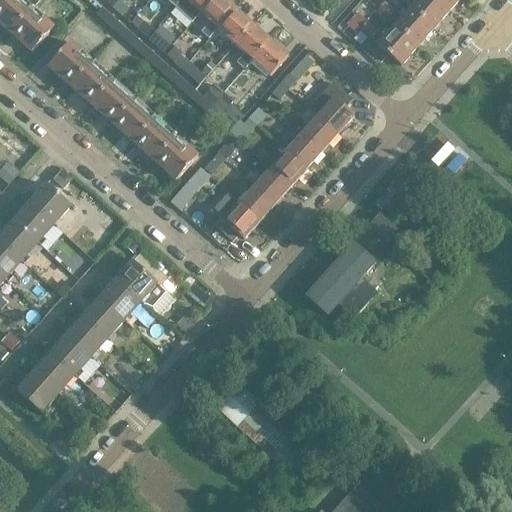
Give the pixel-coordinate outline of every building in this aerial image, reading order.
[(53,29),(20,0),(0,0),(0,26),(31,54),(53,29)] [(117,0),(101,0),(111,9),(118,1),(117,0)] [(167,0),(167,1),(175,9),(181,0),(167,0)] [(212,0),(181,0),(175,9),(192,24),(199,15),(212,0)] [(234,11),(222,0),(212,0),(199,15),(209,24),(201,34),(208,40),(217,31),(234,11)] [(432,0),(419,0),(409,11),(432,31),(448,13),(432,0)] [(432,0),(448,13),(459,0),(432,0)] [(118,1),(111,9),(122,18),(129,10),(118,1)] [(384,3),(377,11),(388,20),(395,12),(384,3)] [(193,91),(101,9),(95,15),(223,129),(227,124),(233,129),(235,128),(211,107),(193,91)] [(252,26),(234,11),(217,31),(234,46),(252,26)] [(409,11),(394,29),(416,49),(432,31),(409,11)] [(367,22),(359,31),(370,40),(377,31),(367,22)] [(153,32),(144,23),(137,31),(146,40),(153,32)] [(269,42),(252,26),(234,46),(244,55),(236,64),(243,71),(269,42)] [(408,58),(416,49),(394,29),(386,38),(385,37),(376,47),(400,68),(409,58),(408,58)] [(153,32),(146,40),(157,50),(164,42),(153,32)] [(287,58),(269,42),(243,71),(244,71),(252,62),(269,78),(287,58)] [(48,68),(174,182),(196,158),(70,44),(48,68)] [(181,54),(175,48),(166,57),(171,62),(181,71),(188,63),(179,55),(181,54)] [(188,63),(181,71),(191,80),(198,72),(188,63)] [(289,76),(272,95),(279,101),(295,82),(289,76)] [(199,84),(193,91),(211,107),(223,93),(213,85),(208,91),(199,84)] [(233,103),(223,93),(211,107),(235,128),(244,118),(230,106),(233,103)] [(333,100),(317,118),(337,136),(353,118),(333,100)] [(264,117),(258,111),(242,129),(248,135),(264,117)] [(317,118),(302,136),(322,154),(337,136),(317,118)] [(227,146),(205,170),(212,175),(240,144),(230,135),(223,142),(227,146)] [(302,136),(286,153),(307,171),(322,154),(302,136)] [(286,153),(271,170),(291,188),(307,171),(286,153)] [(271,170),(255,188),(276,206),(291,188),(271,170)] [(80,199),(55,176),(47,186),(71,207),(72,208),(80,199)] [(196,181),(187,191),(193,196),(202,186),(196,181)] [(71,207),(47,186),(46,185),(29,204),(54,226),(71,207)] [(255,188),(240,205),(260,223),(276,206),(255,188)] [(211,215),(196,203),(189,211),(203,224),(211,215)] [(54,226),(29,204),(13,222),(38,244),(54,226)] [(244,241),(260,223),(240,205),(224,223),(244,241)] [(397,232),(380,216),(370,227),(387,243),(397,232)] [(102,244),(120,226),(111,218),(94,236),(102,244)] [(38,244),(13,222),(0,236),(0,243),(21,263),(38,244)] [(144,251),(133,241),(126,249),(138,258),(141,254),(144,251)] [(21,263),(0,243),(0,276),(5,281),(21,263)] [(354,320),(377,294),(362,281),(376,266),(354,246),(307,298),(329,318),(339,306),(354,320)] [(166,293),(150,278),(158,269),(141,254),(138,258),(133,263),(116,282),(141,304),(152,308),(166,293)] [(83,271),(72,261),(66,267),(77,277),(83,271)] [(141,304),(116,282),(99,300),(124,323),(141,304)] [(124,323),(99,300),(83,318),(108,341),(124,323)] [(108,341),(83,318),(66,336),(92,359),(108,341)] [(92,359),(66,336),(50,355),(75,377),(92,359)] [(75,377),(50,355),(34,373),(59,396),(75,377)] [(59,396),(34,373),(17,392),(42,414),(59,396)] [(294,437),(259,405),(245,420),(281,452),(294,437)] [(385,511),(358,487),(335,511),(321,511),(322,511),(321,511),(385,511)]
